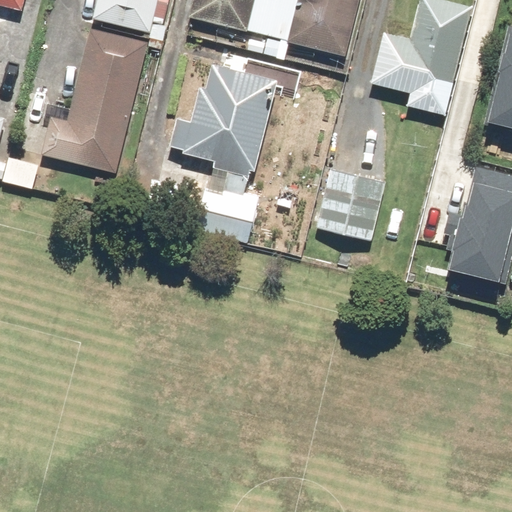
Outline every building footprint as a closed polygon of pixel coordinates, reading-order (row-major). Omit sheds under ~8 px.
[(0,0),(0,5),(22,12),(25,0),(0,0)] [(160,0),(97,0),(93,17),(153,31),(160,0)] [(293,39),(349,52),(361,0),(195,0),(192,15),(250,28),(246,47),(289,57),(293,39)] [(476,3),(461,0),(419,0),(412,34),(386,28),(374,81),(412,89),(408,104),(451,114),(476,3)] [(511,29),(507,28),(481,130),(509,137),(511,125),(511,29)] [(149,42),(90,29),(71,114),(55,111),(46,152),(121,168),(149,42)] [(268,195),(253,190),(286,78),(216,58),(208,87),(202,85),(193,119),(180,115),(171,147),(216,160),(197,227),(254,244),(268,195)] [(0,146),(8,118),(0,115),(0,146)] [(480,123),(455,117),(441,177),(466,183),(480,123)] [(511,168),(475,159),(448,265),(505,280),(511,253),(511,168)] [(388,183),(330,167),(315,224),(372,240),(388,183)] [(10,325),(0,327),(0,474),(5,476),(13,427),(0,424),(0,380),(19,377),(10,325)]
